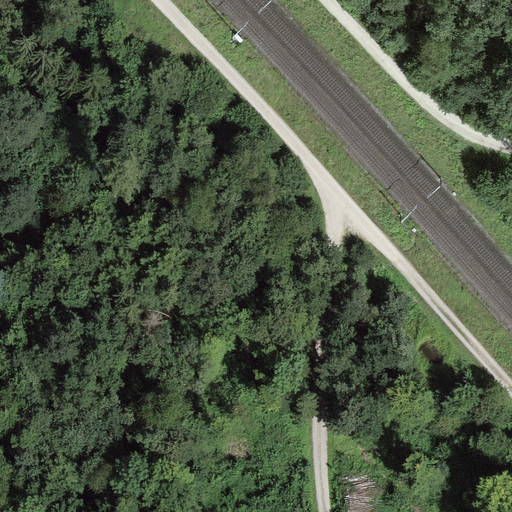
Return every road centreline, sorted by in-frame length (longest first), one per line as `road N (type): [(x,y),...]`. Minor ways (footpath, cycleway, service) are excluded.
road 1 (track): [(156,0),(511,402)]
road 2 (track): [(340,511),(321,383),(341,208)]
road 3 (track): [(331,0),(452,117),(511,146)]
